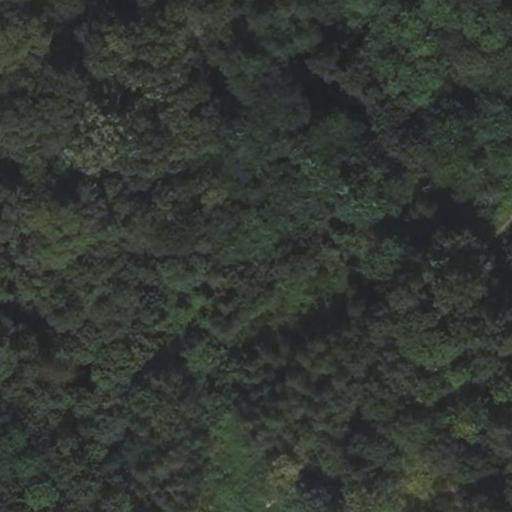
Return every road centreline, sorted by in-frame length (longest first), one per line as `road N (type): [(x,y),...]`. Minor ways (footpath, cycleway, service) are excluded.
road 1 (track): [(349,511),(394,320),(511,220)]
road 2 (track): [(360,214),(465,69)]
